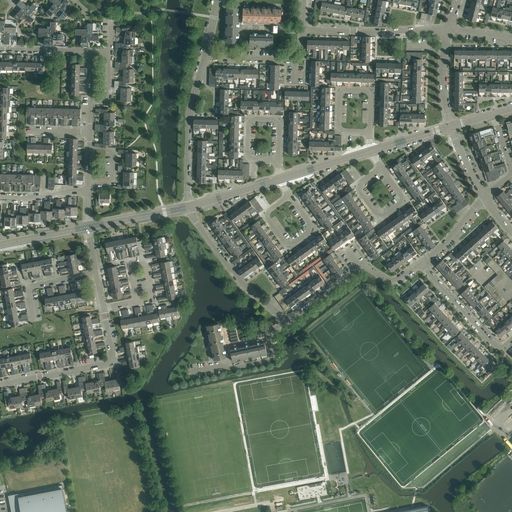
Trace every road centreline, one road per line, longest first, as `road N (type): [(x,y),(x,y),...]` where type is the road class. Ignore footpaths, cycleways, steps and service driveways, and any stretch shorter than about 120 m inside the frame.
road 1 (residential): [(0,383),(109,364),(103,309)]
road 2 (residential): [(286,322),(360,269),(391,282),(419,263)]
road 3 (residential): [(286,322),(243,285),(189,207)]
road 4 (residential): [(189,207),(189,114),(205,58)]
road 5 (residential): [(302,30),(449,29)]
road 6 (residential): [(419,263),(496,346),(511,338)]
road 7 (residential): [(368,132),(338,126),(340,93),(366,91),(369,127)]
road 8 (residential): [(205,58),(294,60),(302,30)]
